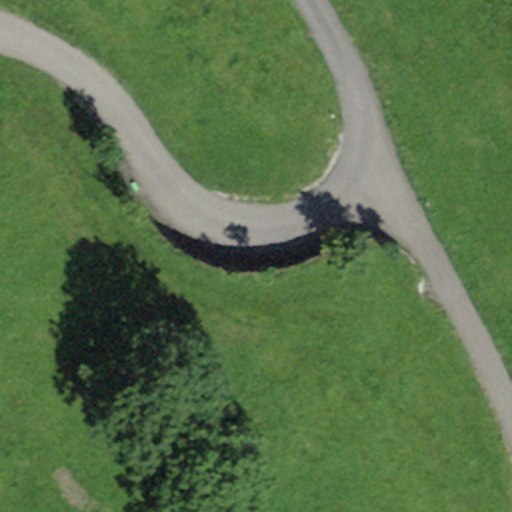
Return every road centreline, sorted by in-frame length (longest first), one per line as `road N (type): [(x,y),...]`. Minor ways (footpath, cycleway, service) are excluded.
road 1 (residential): [(300,0),(371,126),(368,209),(253,242),(149,178),(77,62),(0,39)]
road 2 (track): [(368,209),(453,216),(511,341)]
